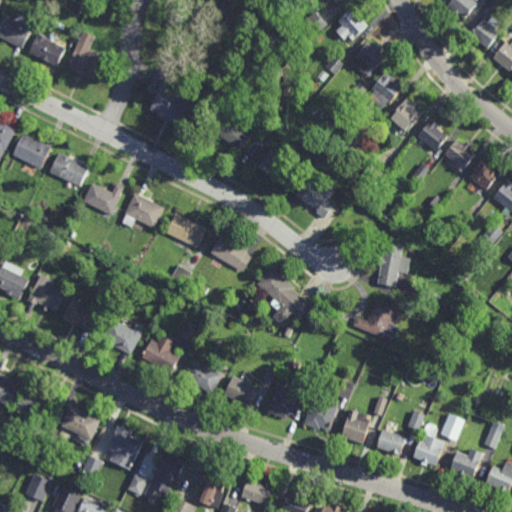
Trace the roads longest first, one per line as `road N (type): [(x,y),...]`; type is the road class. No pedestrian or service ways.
road 1 (residential): [(466,511),(230,436),(0,329)]
road 2 (residential): [(337,264),(239,200),(0,79)]
road 3 (residential): [(402,0),(444,66),(511,128)]
road 4 (residential): [(107,133),(127,83),(142,0)]
